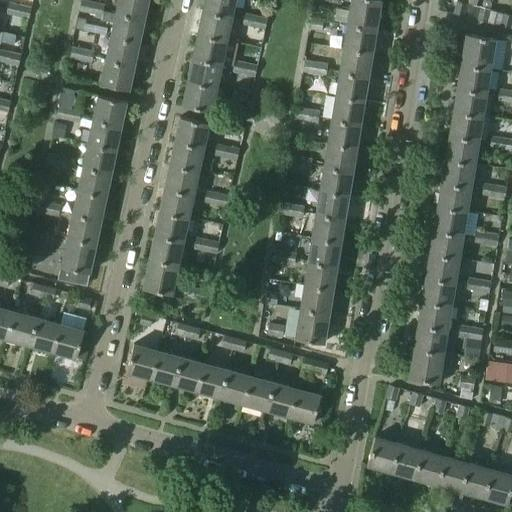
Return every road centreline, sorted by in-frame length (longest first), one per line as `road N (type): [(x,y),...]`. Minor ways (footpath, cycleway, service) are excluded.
road 1 (residential): [(339,491),(422,0)]
road 2 (residential): [(178,0),(88,421)]
road 3 (residential): [(339,491),(88,421)]
